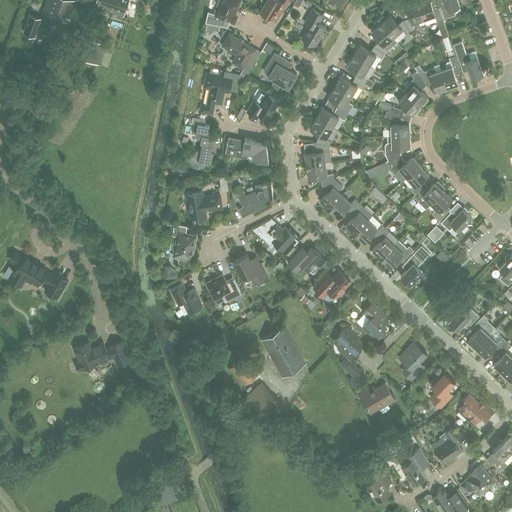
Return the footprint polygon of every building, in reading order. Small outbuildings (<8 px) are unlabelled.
[(30,13),(24,31),(36,35),(40,24),(66,33),(78,0),(76,0),(46,0),(41,17),(30,13)] [(123,16),(128,0),(96,0),(94,6),(123,16)] [(208,10),(205,22),(228,27),(230,21),(234,23),(237,15),(234,14),(236,10),(240,0),(220,0),(215,13),(208,10)] [(270,20),(271,17),(276,20),(282,12),(288,0),(281,0),(280,0),(263,0),(266,1),(260,10),(265,14),(264,16),(270,20)] [(445,24),(439,6),(433,8),(430,0),(419,0),(418,1),(424,18),(435,14),(439,26),(445,24)] [(440,4),(440,5),(444,18),(455,14),(453,8),(460,5),(457,0),(444,0),(445,2),(440,4)] [(418,20),(424,18),(418,1),(406,5),(410,16),(403,18),(410,30),(414,28),(418,27),(419,24),(418,20)] [(324,15),(313,8),(305,22),(310,25),(302,38),(315,46),(315,45),(316,45),(320,40),(319,39),(326,27),(319,23),(324,15)] [(397,41),(406,33),(410,30),(403,18),(398,23),(390,14),(389,15),(388,14),(382,20),(383,20),(381,23),(393,37),(397,41)] [(375,45),(384,53),(388,49),(397,41),(393,37),(381,23),(376,27),(375,26),(370,30),(371,31),(379,40),(375,45)] [(243,68),(240,73),(247,74),(256,59),(251,56),(255,49),(230,34),(223,45),(237,54),(233,61),(243,68)] [(97,41),(95,40),(87,37),(83,36),(76,56),(98,63),(101,64),(107,45),(104,44),(97,41)] [(448,36),(442,38),(446,50),(452,48),(448,36)] [(462,40),(453,43),(458,56),(463,70),(468,68),(469,70),(472,77),(472,78),(484,74),(486,67),(488,67),(484,54),(482,47),(469,52),(466,53),(462,40)] [(381,57),(384,53),(375,45),(370,51),(360,44),(354,55),(370,65),(376,54),(381,57)] [(275,79),(274,80),(271,85),(278,89),(281,84),(281,83),(289,87),(297,73),(290,69),(294,63),(287,59),(280,55),(278,54),(275,52),(271,58),(277,62),(269,74),(269,75),(275,79)] [(355,77),(365,83),(371,87),(375,82),(364,75),(370,65),(354,55),(347,65),(358,72),(355,77)] [(446,67),(441,69),(447,86),(458,82),(455,72),(460,70),(455,55),(449,57),(450,60),(447,61),(445,64),(446,67)] [(202,103),(201,110),(212,112),(214,101),(221,103),(224,90),(230,92),(230,90),(232,78),(224,76),(218,75),(219,70),(211,68),(209,73),(207,72),(205,82),(204,86),(210,87),(207,104),(202,103)] [(423,68),(418,72),(426,84),(432,79),(436,90),(447,86),(441,69),(436,71),(435,68),(433,68),(428,69),(424,71),(423,68)] [(428,96),(421,90),(419,88),(426,84),(418,72),(416,70),(411,74),(414,77),(409,83),(409,86),(410,87),(406,92),(420,104),(421,103),(422,104),(424,104),(428,99),(428,97),(427,96),(428,96)] [(52,81),(38,73),(32,83),(46,91),(52,81)] [(362,88),(365,83),(355,77),(352,81),(341,75),(335,86),(351,96),(357,85),(362,88)] [(348,101),(351,96),(335,86),(329,96),(339,103),(336,107),(347,114),(353,104),(348,101)] [(420,106),(419,105),(420,104),(406,92),(398,101),(412,113),(413,112),(414,113),(416,113),(420,108),(420,106)] [(279,101),(266,93),(260,104),(254,100),(247,111),(257,117),(259,113),(268,119),(275,108),(276,109),(279,103),(278,102),(279,101)] [(387,110),(401,115),(403,109),(391,104),(389,110),(387,110)] [(243,106),(237,115),(239,119),(246,108),(243,106)] [(344,119),(347,114),(336,107),(333,112),(323,106),(317,117),(333,126),(339,116),(344,119)] [(399,120),(401,115),(387,110),(385,115),(399,120)] [(360,113),(357,118),(362,121),(365,116),(360,113)] [(192,122),(198,124),(195,135),(202,136),(201,141),(203,141),(201,151),(198,151),(194,152),(191,155),(190,159),(192,163),(195,166),(199,167),(203,165),(206,162),(211,163),(213,153),(212,152),(214,139),(208,137),(209,134),(208,134),(210,125),(205,125),(206,119),(193,116),(192,122)] [(333,126),(317,117),(310,127),(320,133),(316,141),(329,144),(338,129),(333,126)] [(398,123),(384,124),(384,127),(387,129),(391,129),(392,135),(410,134),(409,123),(398,123)] [(410,134),(392,135),(392,141),(387,142),(385,144),(385,147),(385,153),(388,160),(402,155),(400,149),(399,147),(410,146),(410,134)] [(254,154),(255,162),(269,160),(267,145),(268,145),(268,144),(269,144),(269,143),(269,142),(269,141),(269,140),(268,140),(268,139),(267,139),(266,139),(265,139),(265,140),(264,140),(264,141),(263,141),(263,142),(263,143),(261,142),(261,141),(245,137),(244,139),(239,142),(228,140),(225,153),(248,158),(249,153),(254,154)] [(329,149),(329,144),(316,141),(317,150),(305,152),(307,164),(325,162),(331,161),(329,149)] [(402,155),(388,160),(385,161),(394,172),(402,181),(407,176),(421,165),(413,156),(405,163),(402,155)] [(327,174),(325,162),(307,164),(309,177),(320,175),(322,184),(334,178),(333,173),(327,174)] [(413,195),(424,185),(420,180),(428,174),(421,165),(407,176),(415,185),(411,188),(415,193),(413,195)] [(375,174),(372,167),(367,169),(370,176),(375,174)] [(226,176),(219,177),(222,191),(228,190),(226,176)] [(325,204),(329,208),(342,194),(338,190),(342,186),(337,181),(334,178),(322,184),(328,190),(320,199),(321,200),(319,201),(324,204),(325,204)] [(253,208),(269,200),(271,199),(272,200),(273,201),(274,201),(275,201),(276,200),(276,199),(277,198),(277,197),(277,196),(276,196),(275,195),(274,195),(273,195),(273,193),(271,181),(266,181),(266,180),(263,181),(263,182),(258,182),(259,190),(247,196),(244,190),(236,193),(243,206),(250,202),(253,208)] [(426,208),(431,203),(444,189),(443,189),(445,187),(438,180),(436,182),(435,181),(428,189),(424,185),(413,195),(418,199),(417,200),(418,200),(426,207),(426,208)] [(436,207),(433,210),(433,214),(439,220),(449,209),(445,205),(452,198),(444,189),(431,203),(436,207)] [(203,192),(187,194),(191,219),(193,218),(193,219),(196,218),(206,217),(205,210),(222,207),(220,194),(203,196),(203,192)] [(350,211),(359,202),(355,198),(351,202),(342,194),(329,208),(338,216),(346,207),(350,211)] [(372,215),(359,202),(350,211),(355,215),(346,224),(355,232),(368,219),(372,215)] [(463,207),(457,214),(455,215),(451,211),(441,222),(449,230),(450,229),(455,234),(459,229),(465,223),(472,223),(472,216),(467,212),(469,210),(464,206),(463,208),(463,207)] [(268,231),(276,222),(271,218),(260,224),(253,228),(262,237),(268,231)] [(377,227),(368,219),(355,232),(364,241),(372,232),(377,236),(385,227),(381,223),(377,227)] [(272,240),(274,242),(282,250),(295,236),(285,227),(283,229),(276,222),(268,231),(275,238),(272,240)] [(192,259),(193,252),(191,251),(192,242),(195,243),(197,235),(186,233),(187,226),(175,223),(172,235),(177,236),(174,252),(181,254),(181,257),(192,259)] [(398,239),(385,227),(377,236),(381,240),(372,249),(381,257),(398,239)] [(421,229),(415,235),(417,237),(416,238),(420,242),(427,234),(421,229)] [(431,239),(427,236),(423,241),(426,244),(431,239)] [(398,239),(381,257),(390,266),(399,257),(403,261),(412,252),(398,239)] [(421,245),(404,264),(408,268),(401,275),(410,284),(417,284),(416,277),(422,271),(417,266),(430,253),(421,245)] [(314,273),(320,266),(326,260),(321,255),(320,256),(311,247),(312,247),(311,246),(307,251),(302,246),(288,262),(297,270),(303,264),(309,269),(309,268),(314,273)] [(441,250),(436,255),(443,262),(448,256),(441,250)] [(14,270),(12,274),(9,278),(21,285),(23,281),(26,277),(38,284),(41,278),(50,283),(45,290),(57,297),(68,279),(56,272),(55,275),(46,270),(47,269),(39,264),(39,265),(31,261),(32,260),(24,255),(24,256),(15,251),(10,259),(18,264),(15,268),(14,268),(13,270),(14,270)] [(267,277),(257,257),(251,261),(247,253),(234,260),(243,278),(250,274),(255,283),(267,277)] [(508,285),(511,280),(511,254),(505,254),(505,261),(499,267),(504,272),(499,277),(508,285)] [(171,264),(165,265),(165,278),(178,277),(178,271),(177,271),(171,266),(171,264)] [(340,270),(334,277),(328,272),(314,288),(323,296),(329,290),(337,297),(343,290),(342,289),(351,280),(340,270)] [(241,293),(234,279),(227,283),(223,274),(206,282),(215,298),(222,295),(225,302),(241,293)] [(187,291),(183,282),(171,288),(179,304),(183,301),(189,313),(192,311),(194,312),(199,309),(200,307),(202,306),(202,305),(203,304),(199,297),(198,298),(193,288),(187,291)] [(306,291),(300,284),(296,289),(301,295),(306,291)] [(350,287),(344,293),(348,297),(354,291),(350,287)] [(310,298),(305,293),(300,298),(306,303),(310,298)] [(373,337),(377,333),(379,336),(389,326),(385,322),(389,317),(383,312),(373,302),(363,312),(365,313),(370,318),(366,323),(363,326),(362,327),(373,337)] [(466,312),(461,307),(457,304),(448,314),(448,321),(458,329),(465,322),(469,326),(479,315),(471,307),(466,312)] [(254,316),(250,309),(233,318),(236,325),(254,316)] [(489,334),(492,332),(483,323),(489,318),(484,313),(473,325),(477,330),(468,339),(469,340),(467,342),(474,348),(476,346),(477,347),(489,334)] [(262,339),(282,375),(305,362),(285,326),(262,339)] [(346,326),(339,334),(334,340),(338,344),(338,347),(347,356),(342,361),(342,364),(354,374),(349,379),(355,385),(365,374),(349,359),(358,350),(358,348),(360,345),(363,345),(364,343),(346,326)] [(489,334),(477,347),(485,355),(494,346),(499,350),(507,341),(503,336),(497,342),(489,334)] [(95,363),(114,355),(118,364),(131,359),(123,340),(110,345),(111,347),(107,348),(103,341),(95,345),(94,346),(93,346),(92,345),(91,344),(91,343),(90,340),(74,347),(80,361),(76,362),(79,370),(87,366),(86,364),(94,361),(95,363)] [(424,365),(423,366),(418,362),(427,353),(414,341),(400,356),(409,364),(402,371),(411,379),(425,365),(424,365)] [(494,363),(502,371),(511,361),(511,350),(509,348),(511,345),(507,341),(499,350),(503,354),(494,363)] [(246,353),(229,368),(244,385),(261,369),(246,353)] [(511,361),(502,371),(503,372),(501,374),(508,380),(510,378),(511,379),(511,377),(511,361)] [(445,372),(432,385),(437,390),(431,397),(441,406),(451,396),(446,391),(455,382),(445,372)] [(243,399),(261,420),(281,403),(262,382),(243,399)] [(372,390),(370,388),(360,394),(370,412),(379,406),(379,405),(382,403),(384,406),(395,399),(386,382),(372,390)] [(459,411),(473,424),(473,425),(480,417),(478,416),(480,414),(486,420),(492,414),(491,413),(483,406),(485,405),(485,404),(481,400),(480,400),(479,402),(470,393),(464,399),(467,402),(458,411),(459,411)] [(431,444),(435,449),(444,462),(451,457),(451,456),(456,453),(463,449),(458,442),(465,437),(453,425),(444,431),(450,438),(444,442),(441,437),(431,444)] [(509,434),(509,435),(508,436),(507,436),(493,451),(496,453),(496,456),(491,461),(501,471),(508,464),(503,460),(511,452),(511,429),(510,429),(509,429),(508,430),(508,431),(508,432),(508,433),(508,434),(509,434)] [(419,467),(422,465),(428,461),(429,463),(430,462),(419,447),(406,456),(409,460),(401,466),(413,484),(425,476),(419,467)] [(380,455),(385,462),(388,460),(382,451),(380,448),(377,450),(380,455)] [(381,478),(387,474),(380,464),(369,471),(373,477),(372,480),(366,485),(372,494),(371,498),(380,500),(390,492),(381,478)] [(479,494),(489,485),(494,491),(499,486),(480,464),(470,473),(471,474),(460,484),(469,493),(474,489),(479,494)] [(167,470),(158,478),(164,485),(173,477),(167,470)] [(459,511),(469,505),(458,490),(449,496),(445,489),(433,497),(443,511),(459,511)]
